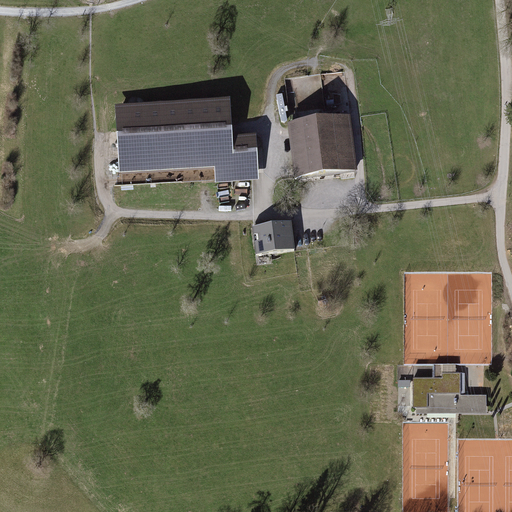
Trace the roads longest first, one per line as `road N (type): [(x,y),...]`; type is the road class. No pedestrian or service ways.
road 1 (track): [(501,0),(501,232),(511,288)]
road 2 (track): [(281,216),(117,208),(104,196),(100,145)]
road 3 (track): [(0,11),(57,13),(138,0)]
